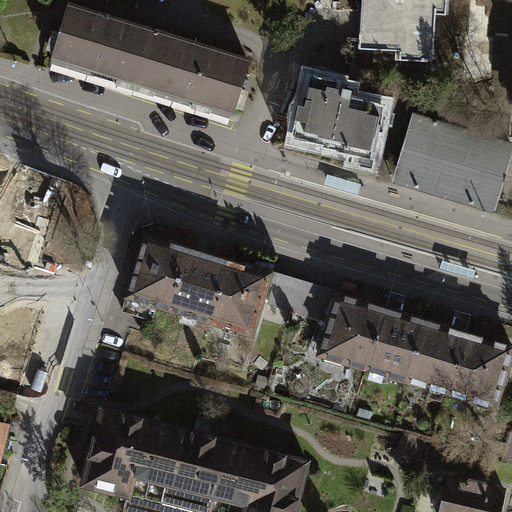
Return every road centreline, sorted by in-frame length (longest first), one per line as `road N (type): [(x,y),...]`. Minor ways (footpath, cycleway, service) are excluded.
road 1 (tertiary): [(136,148),(162,192),(209,212),(511,301)]
road 2 (tertiary): [(511,259),(136,148)]
road 3 (residential): [(40,511),(47,410),(136,148)]
road 4 (tertiary): [(136,148),(0,99)]
